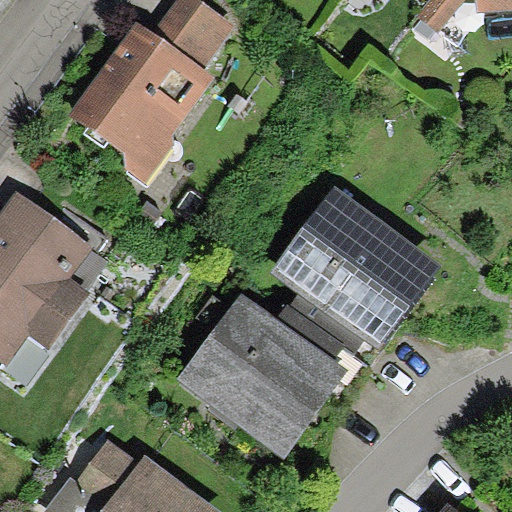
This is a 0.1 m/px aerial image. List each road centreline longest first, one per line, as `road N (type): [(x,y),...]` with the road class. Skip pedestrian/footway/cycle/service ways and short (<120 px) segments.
road 1 (residential): [(511,377),(456,406),(349,511)]
road 2 (residential): [(87,0),(0,110)]
